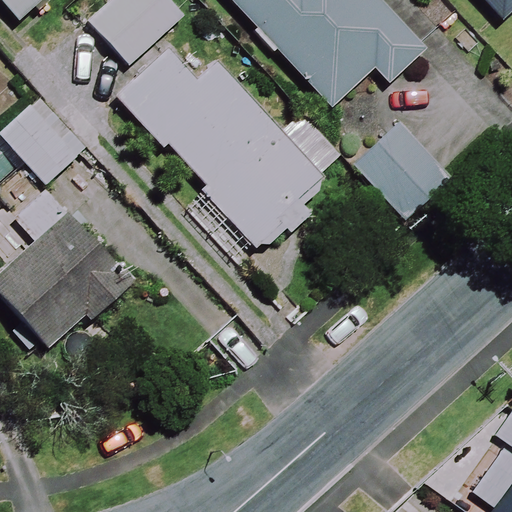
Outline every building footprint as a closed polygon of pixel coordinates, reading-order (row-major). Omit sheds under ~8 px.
[(40,0),(0,0),(0,7),(14,24),(40,0)] [(180,19),(162,0),(113,0),(86,25),(125,68),(180,19)] [(227,0),(327,110),(369,72),(384,87),(422,52),(374,0),(227,0)] [(511,0),(477,0),(499,23),(511,10),(511,0)] [(307,220),(297,208),(320,187),(313,179),(336,158),(298,117),(276,138),(212,68),(192,86),(164,55),(111,103),(157,153),(166,145),(206,188),(197,196),(253,257),(281,231),(287,238),(307,220)] [(35,103),(0,134),(0,188),(24,167),(42,188),(81,153),(35,103)] [(445,190),(396,129),(350,165),(399,226),(445,190)] [(125,288),(43,195),(11,223),(33,247),(0,275),(0,302),(47,356),(125,288)] [(511,511),(511,481),(489,511),(511,511)]
